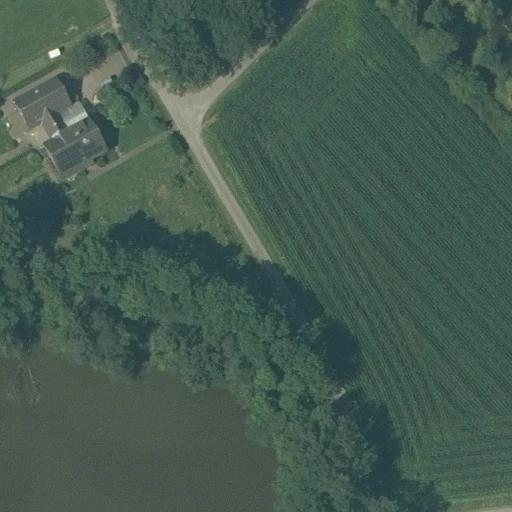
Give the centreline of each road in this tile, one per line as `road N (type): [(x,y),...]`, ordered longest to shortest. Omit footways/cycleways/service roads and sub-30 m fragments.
road 1 (unclassified): [(368,511),(358,440),(323,361),(182,119)]
road 2 (unclassified): [(182,119),(309,0)]
road 3 (unclassified): [(182,119),(115,0)]
